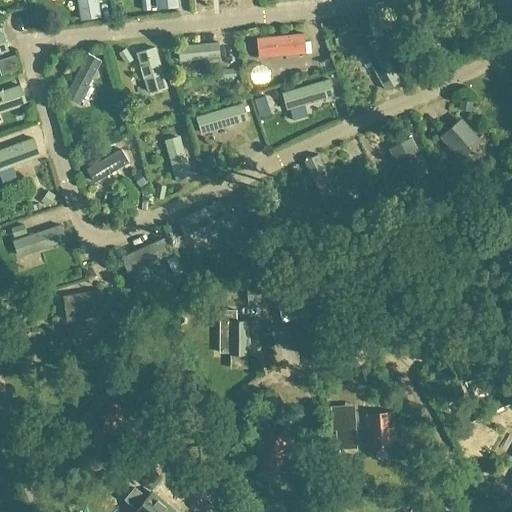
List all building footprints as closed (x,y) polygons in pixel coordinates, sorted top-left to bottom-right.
[(99,17),(96,0),(76,0),(80,20),(99,17)] [(426,36),(465,36),(465,21),(426,21),(426,36)] [(304,54),(302,34),(257,39),(259,58),(304,54)] [(477,39),(448,38),(448,53),(476,53),(477,39)] [(399,83),(376,41),(362,49),(385,91),(399,83)] [(219,58),(218,43),(179,47),(180,62),(219,58)] [(165,87),(154,49),(135,54),(147,92),(165,87)] [(100,61),(87,55),(64,97),(78,104),(100,61)] [(333,97),(328,80),(283,93),(288,110),(333,97)] [(0,113),(25,105),(19,86),(0,92),(0,113)] [(202,134),(247,121),(242,104),(197,118),(202,134)] [(479,141),(461,120),(440,138),(458,160),(479,141)] [(0,150),(0,171),(39,157),(32,139),(0,150)] [(164,143),(175,183),(190,178),(179,139),(164,143)] [(389,150),(405,184),(427,173),(410,139),(389,150)] [(128,163),(120,150),(87,170),(94,183),(128,163)] [(110,199),(143,177),(134,164),(102,186),(110,199)] [(187,236),(229,216),(222,201),(180,221),(187,236)] [(15,239),(22,257),(64,243),(58,224),(15,239)] [(173,252),(166,237),(124,257),(131,272),(173,252)] [(377,283),(365,251),(341,261),(353,292),(377,283)] [(262,283),(246,285),(248,303),(264,301),(262,283)] [(100,291),(63,297),(67,321),(104,315),(100,291)] [(250,324),(235,324),(235,312),(218,312),(218,355),(250,355),(250,324)] [(467,347),(450,354),(463,385),(488,374),(478,352),(488,348),(479,325),(461,333),(467,347)] [(105,442),(125,416),(102,399),(82,425),(105,442)] [(399,447),(398,417),(366,418),(367,448),(399,447)] [(253,462),(281,471),(290,442),(263,433),(253,462)] [(175,511),(149,492),(133,511),(175,511)]
